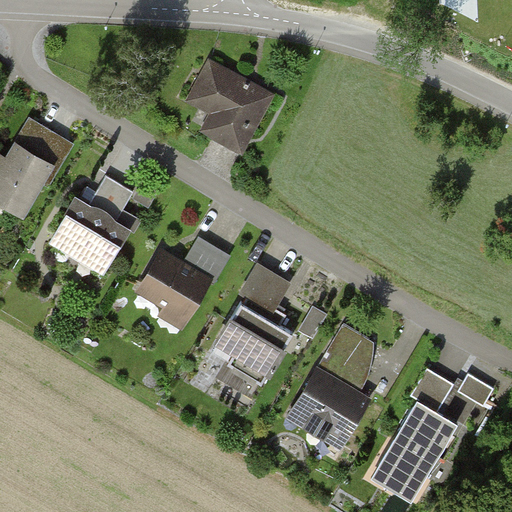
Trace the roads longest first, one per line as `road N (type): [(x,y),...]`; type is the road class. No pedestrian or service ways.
road 1 (residential): [(511,361),(37,77),(24,58),(23,4)]
road 2 (residential): [(511,102),(402,52),(235,13)]
road 3 (residential): [(235,13),(23,4)]
